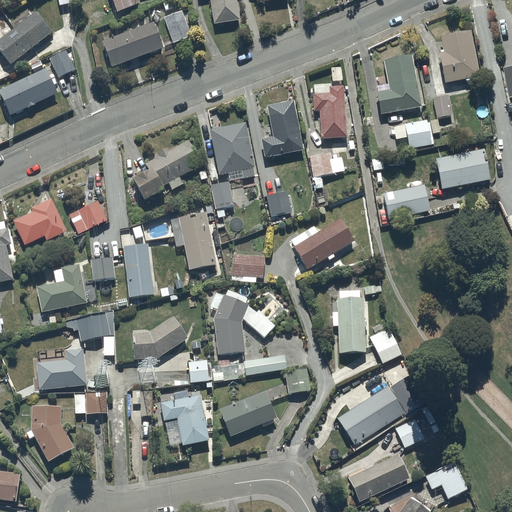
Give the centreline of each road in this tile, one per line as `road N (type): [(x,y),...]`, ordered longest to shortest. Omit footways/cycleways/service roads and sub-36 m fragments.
road 1 (residential): [(0,173),(411,0)]
road 2 (residential): [(310,511),(292,486),(271,479),(91,511)]
